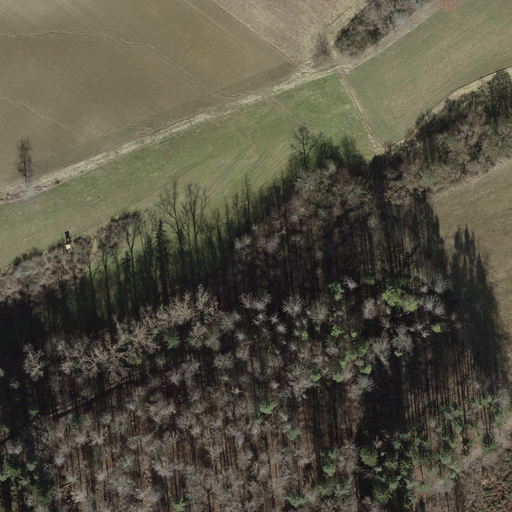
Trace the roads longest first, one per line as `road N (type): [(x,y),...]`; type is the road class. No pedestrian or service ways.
road 1 (track): [(448,0),(386,46),(49,179),(0,188)]
road 2 (track): [(0,446),(164,365)]
